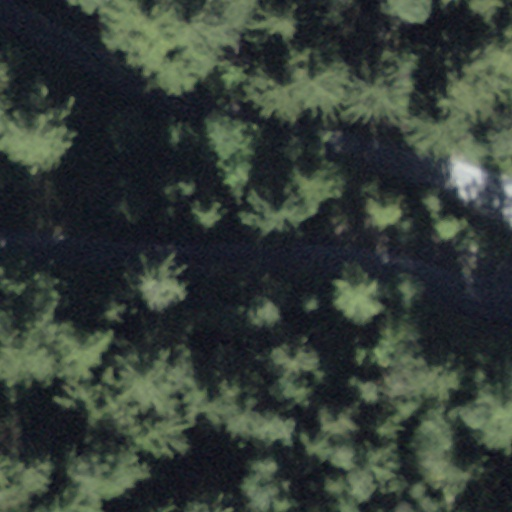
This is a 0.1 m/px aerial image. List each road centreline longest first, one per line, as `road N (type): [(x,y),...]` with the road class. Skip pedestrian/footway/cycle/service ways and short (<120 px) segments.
road 1 (track): [(511,201),(377,147),(173,100),(112,76),(0,10)]
road 2 (track): [(0,245),(293,248),(511,293)]
